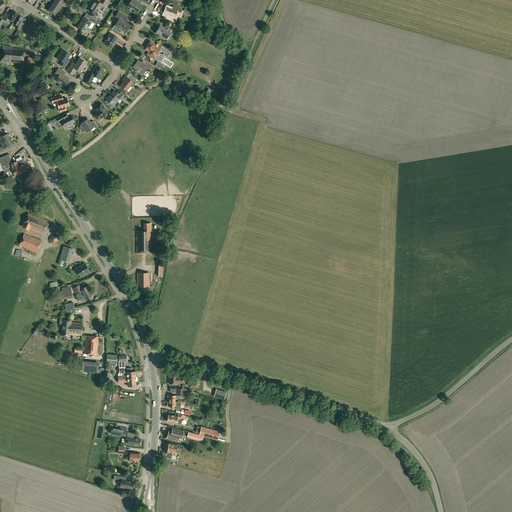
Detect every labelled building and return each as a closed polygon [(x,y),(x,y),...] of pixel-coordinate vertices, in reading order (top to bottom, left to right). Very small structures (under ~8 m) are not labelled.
[(94,0),(92,4),(99,9),(102,6),(105,7),(107,4),(108,5),(109,5),(110,3),(104,0),(102,0),(101,2),(97,0),(94,0)] [(141,5),(142,5),(135,0),(130,0),(131,0),(128,5),(138,11),(137,11),(138,12),(142,6),(141,5)] [(60,6),(53,1),(51,6),(58,10),(60,6)] [(99,9),(92,4),(88,10),(94,13),(92,17),(98,21),(99,21),(100,19),(99,17),(100,15),(97,13),(99,9)] [(58,10),(51,6),(48,10),(55,15),(58,10)] [(180,14),(182,9),(175,6),(173,9),(168,7),(164,15),(174,19),(176,13),(180,14)] [(13,21),(18,13),(13,10),(10,14),(9,14),(6,12),(2,18),(8,22),(10,19),(13,21)] [(117,26),(115,29),(120,33),(122,29),(125,32),(130,24),(124,21),(127,16),(119,11),(116,16),(120,19),(116,26),(117,26)] [(18,13),(13,21),(13,22),(17,24),(15,27),(18,29),(17,31),(19,33),(21,31),(21,30),(24,24),(20,22),(23,17),(18,14),(18,13)] [(81,20),(81,21),(81,22),(88,27),(92,21),(95,23),(96,24),(98,21),(92,17),(91,16),(89,20),(83,16),(83,17),(82,17),(82,18),(81,19),(81,20)] [(33,22),(24,31),(27,33),(28,32),(30,34),(29,35),(31,38),(41,29),(33,22)] [(77,27),(81,30),(79,33),(86,38),(88,35),(84,33),(88,27),(81,22),(77,27)] [(171,36),(174,30),(168,27),(167,29),(160,25),(156,32),(163,36),(162,38),(166,40),(168,35),(171,36)] [(112,48),(118,38),(111,33),(104,43),(112,48)] [(122,37),(119,41),(125,46),(128,42),(122,37)] [(44,43),(40,41),(35,47),(40,50),(44,43)] [(157,55),(160,50),(164,52),(163,54),(167,57),(170,51),(159,44),(158,47),(150,42),(147,48),(150,49),(147,54),(153,58),(156,54),(157,55)] [(23,62),(24,49),(11,48),(11,46),(3,46),(2,61),(9,62),(10,61),(23,62)] [(66,59),(70,54),(62,49),(57,58),(62,61),(60,64),(65,67),(69,61),(66,59)] [(33,67),(35,58),(28,57),(26,66),(33,67)] [(85,71),(87,66),(85,65),(87,62),(80,58),(75,66),(72,64),(68,71),(73,74),(76,68),(79,70),(81,68),(85,71)] [(138,60),(137,61),(136,61),(133,65),(134,66),(133,66),(137,69),(136,70),(142,75),(147,68),(152,72),(155,67),(146,61),(144,64),(138,60)] [(93,73),(89,71),(83,82),(90,86),(93,82),(92,81),(95,76),(98,78),(104,69),(97,65),(93,73)] [(65,85),(69,79),(63,75),(65,72),(58,67),(55,73),(59,75),(56,80),(65,85)] [(121,85),(123,88),(123,89),(125,91),(126,90),(130,86),(132,87),(136,82),(137,83),(140,81),(134,76),(130,80),(126,76),(123,80),(124,81),(121,85)] [(206,94),(212,97),(215,90),(209,87),(206,94)] [(121,99),(125,95),(119,89),(117,92),(114,90),(106,99),(114,106),(117,103),(115,101),(120,97),(121,99)] [(65,107),(69,106),(67,98),(59,100),(58,96),(51,98),(53,103),(57,102),(59,109),(60,108),(61,111),(66,110),(65,107)] [(100,120),(109,112),(102,103),(96,109),(97,111),(94,113),(100,120)] [(65,127),(74,122),(70,115),(64,118),(62,115),(57,118),(58,121),(61,120),(65,127)] [(95,128),(98,126),(93,120),(91,122),(87,118),(81,123),(82,124),(80,125),(79,127),(82,131),(85,128),(88,131),(94,126),(95,128)] [(0,141),(0,143),(10,139),(8,133),(2,135),(0,133),(0,132),(0,141)] [(10,139),(0,143),(1,145),(0,146),(0,151),(0,152),(7,150),(6,147),(12,145),(10,139)] [(13,169),(15,175),(21,173),(17,161),(11,164),(11,162),(12,162),(9,154),(1,158),(5,169),(11,167),(12,169),(13,169)] [(22,159),(17,161),(21,173),(24,172),(26,172),(26,171),(27,170),(22,159)] [(44,234),(50,221),(28,212),(22,227),(29,229),(30,227),(44,234)] [(150,231),(151,231),(151,223),(144,223),(144,231),(137,231),(137,254),(150,253),(150,231)] [(37,252),(42,241),(24,234),(19,245),(37,252)] [(69,262),(73,249),(63,246),(59,259),(69,262)] [(81,276),(90,271),(85,263),(76,269),(81,276)] [(137,292),(149,292),(149,273),(137,273),(137,292)] [(79,285),(73,288),(80,300),(92,294),(87,286),(81,289),(79,285)] [(63,298),(73,297),(71,289),(62,290),(63,298)] [(81,335),(82,323),(70,322),(71,320),(63,320),(62,335),(69,335),(69,334),(81,335)] [(97,355),(98,337),(85,336),(84,353),(97,355)] [(107,354),(106,364),(116,365),(117,355),(107,354)] [(98,363),(83,361),(82,371),(97,372),(98,363)] [(185,383),(185,376),(179,376),(179,377),(177,376),(177,372),(170,372),(170,375),(169,375),(169,379),(170,379),(169,383),(177,384),(177,383),(185,383)] [(136,386),(135,383),(135,377),(118,378),(118,383),(128,382),(128,386),(136,386)] [(226,392),(216,389),(214,396),(224,400),(226,392)] [(181,401),(167,400),(167,406),(168,406),(175,407),(175,406),(177,406),(177,409),(181,409),(181,401)] [(177,416),(173,415),(168,414),(167,421),(180,423),(181,418),(184,419),(186,419),(186,417),(184,417),(185,415),(177,414),(177,416)] [(112,427),(111,429),(110,433),(114,434),(125,436),(126,429),(112,427)] [(220,432),(201,427),(199,435),(203,436),(217,440),(220,432)] [(167,438),(177,441),(178,438),(181,438),(183,432),(173,429),(172,432),(169,431),(167,438)] [(188,432),(188,434),(191,435),(190,438),(201,441),(203,436),(199,435),(188,432)] [(139,446),(141,439),(126,436),(125,443),(139,446)] [(171,451),(176,452),(177,445),(171,444),(171,443),(166,442),(165,446),(164,446),(164,450),(165,450),(164,451),(167,452),(166,457),(171,458),(171,454),(170,454),(171,451)] [(138,461),(139,461),(140,458),(139,457),(139,453),(126,452),(125,455),(126,455),(126,459),(129,460),(131,462),(133,460),(138,461)] [(132,489),(133,482),(129,481),(129,480),(125,480),(126,477),(117,476),(116,480),(121,481),(120,486),(132,489)]
